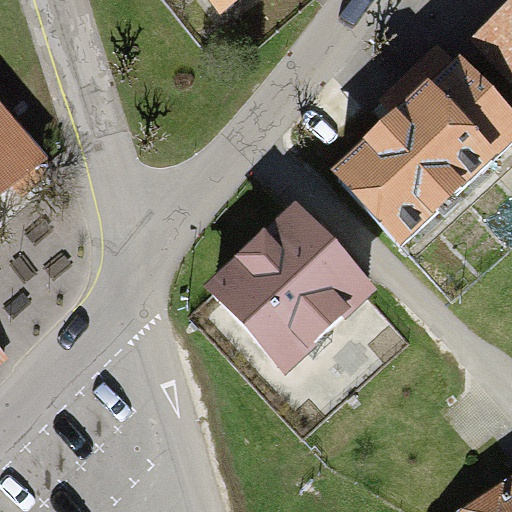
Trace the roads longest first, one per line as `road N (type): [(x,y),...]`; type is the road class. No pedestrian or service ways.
road 1 (residential): [(373,0),(133,292)]
road 2 (unknown): [(248,151),(343,235),(508,422)]
road 3 (residential): [(133,292),(53,0)]
road 4 (residential): [(0,425),(133,292)]
